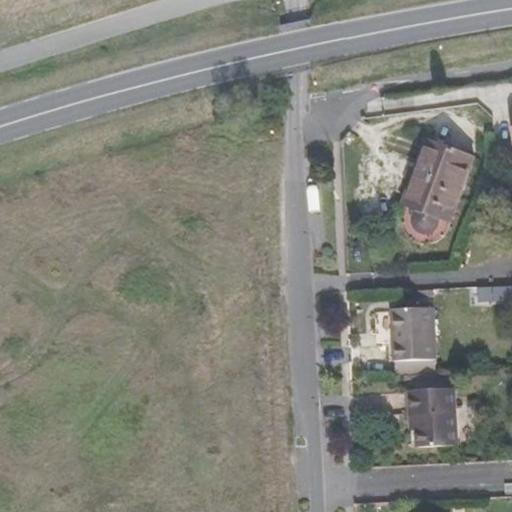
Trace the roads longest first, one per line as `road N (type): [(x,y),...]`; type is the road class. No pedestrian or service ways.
road 1 (primary): [(511,6),(292,50),(0,129)]
road 2 (residential): [(287,81),(309,485)]
road 3 (residential): [(309,485),(511,476)]
road 4 (unclassified): [(0,60),(176,0)]
